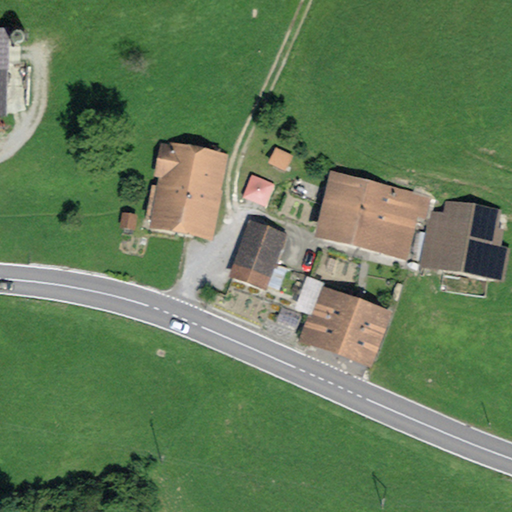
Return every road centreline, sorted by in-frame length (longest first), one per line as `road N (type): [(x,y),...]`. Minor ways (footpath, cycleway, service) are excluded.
road 1 (primary): [(511,458),(156,308),(0,278)]
road 2 (unknown): [(184,319),(223,230),(247,212),(487,283)]
